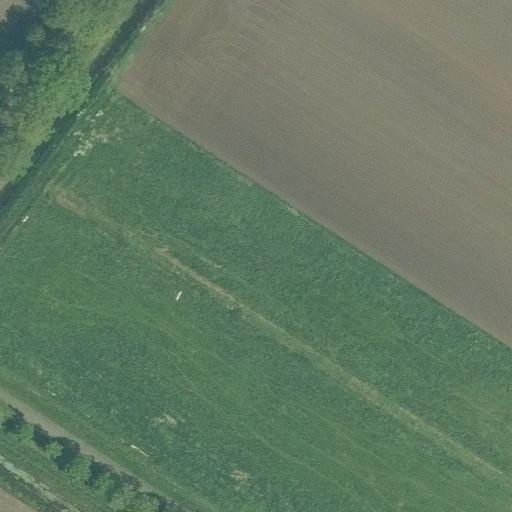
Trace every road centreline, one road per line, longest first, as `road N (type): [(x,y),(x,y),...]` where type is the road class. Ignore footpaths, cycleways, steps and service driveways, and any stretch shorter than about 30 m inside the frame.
road 1 (unclassified): [(0,401),(165,511)]
road 2 (unclassified): [(0,122),(91,0)]
